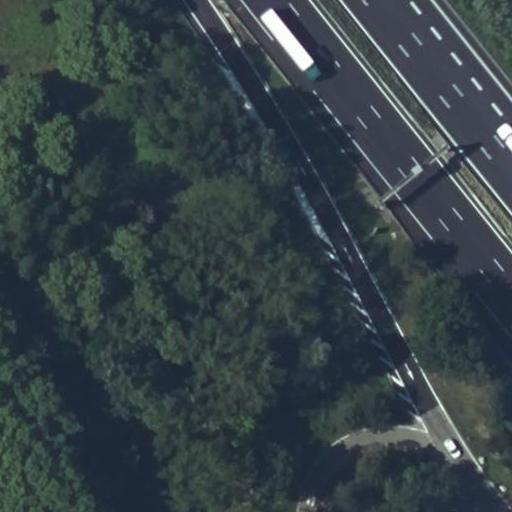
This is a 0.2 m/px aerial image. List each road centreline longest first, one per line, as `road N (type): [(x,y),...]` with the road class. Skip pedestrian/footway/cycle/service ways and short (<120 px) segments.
road 1 (motorway): [(196,0),(345,230),(428,406),(457,449)]
road 2 (motorway): [(274,0),(511,295)]
road 3 (motorway): [(511,172),(372,0)]
